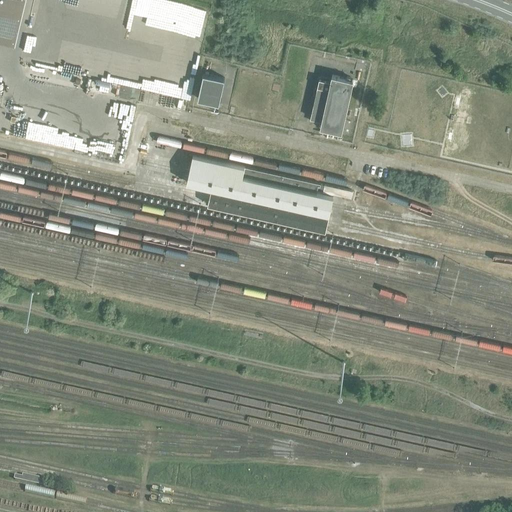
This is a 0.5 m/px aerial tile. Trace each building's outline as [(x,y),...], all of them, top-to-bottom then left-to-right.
[(0,0),(0,39),(13,42),(22,0),(0,0)] [(224,78),(204,73),(198,98),(219,103),(224,78)] [(331,82),(319,79),(311,118),(322,120),(321,127),(342,131),(353,80),(332,75),(331,82)] [(210,199),(326,224),(326,222),(333,191),(244,171),(246,161),(194,150),(188,177),(214,183),(211,197),(210,199)] [(15,476),(15,479),(16,480),(27,482),(41,485),(42,482),(38,481),(39,479),(23,475),(23,478),(18,477),(15,476)]
